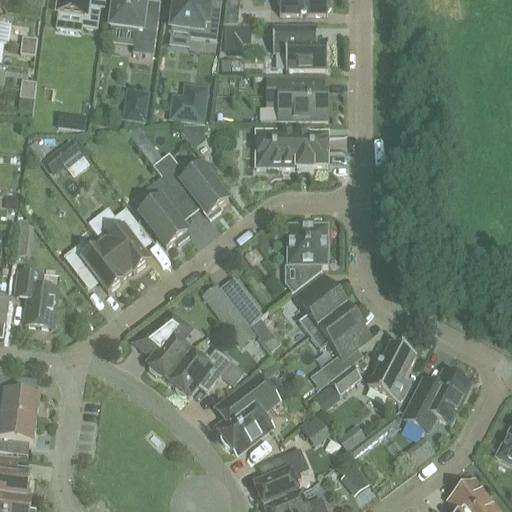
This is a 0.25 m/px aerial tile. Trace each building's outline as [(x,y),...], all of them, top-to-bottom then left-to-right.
[(56,0),(55,13),(59,13),(58,16),(84,19),(82,31),(98,33),(100,11),(88,9),(89,0),(56,0)] [(146,9),(147,0),(114,0),(111,30),(136,34),(133,57),(154,59),(159,17),(150,16),(149,9),(146,9)] [(175,0),(171,32),(172,32),(191,34),(190,41),(191,41),(216,44),(220,18),(205,16),(207,7),(207,0),(175,0)] [(279,0),(280,19),(328,19),(328,15),(331,12),(331,3),(327,0),(279,0)] [(241,3),(227,1),(223,29),(238,29),(241,3)] [(251,32),(227,32),(226,56),(241,56),(241,46),(251,46),(251,32)] [(317,32),(273,33),(273,57),(286,57),(286,73),(328,73),(328,45),(317,45),(317,32)] [(20,58),(35,60),(37,43),(23,41),(20,58)] [(222,66),(222,77),(232,77),(232,66),(222,66)] [(20,101),(34,103),(37,86),(22,84),(20,101)] [(323,85),(268,85),(268,111),(279,111),(279,125),(327,125),(328,99),(323,99),(323,85)] [(174,101),(171,125),(205,129),(209,94),(185,91),(184,102),(174,101)] [(127,100),(124,123),(144,126),(147,103),(127,100)] [(18,115),(33,117),(34,103),(20,101),(18,115)] [(86,122),(59,118),(57,132),(85,135),(86,122)] [(204,130),(175,130),(193,153),(205,144),(204,130)] [(256,135),(256,172),(270,172),(296,172),(296,174),(313,173),(313,169),(326,169),(326,170),(328,170),(328,168),(327,168),(327,139),(328,139),(328,137),(326,137),(326,138),(309,138),(309,135),(306,135),(270,135),(256,135)] [(46,158),(36,145),(35,146),(28,151),(32,155),(38,164),(46,158)] [(71,147),(45,166),(55,179),(66,171),(74,182),(89,171),(81,160),(71,147)] [(153,172),(161,182),(179,205),(189,197),(210,224),(221,215),(219,212),(229,205),(202,171),(190,180),(180,168),(179,169),(171,159),(153,172)] [(169,213),(179,205),(161,182),(142,197),(152,209),(140,219),(166,252),(176,245),(178,248),(189,239),(169,213)] [(17,213),(18,200),(6,199),(6,205),(5,212),(11,213),(17,213)] [(104,248),(103,248),(127,280),(132,276),(133,278),(149,265),(130,241),(141,233),(126,213),(115,222),(108,213),(88,229),(104,248)] [(301,291),(322,276),(322,271),(328,271),(328,231),(288,230),(288,270),(299,270),(299,288),(301,291)] [(16,255),(16,257),(31,259),(33,248),(18,246),(16,255)] [(127,280),(103,248),(92,257),(83,246),(64,261),(78,280),(89,272),(108,297),(124,285),(123,283),(127,280)] [(53,333),(58,293),(40,291),(42,279),(20,276),(16,301),(28,303),(25,329),(53,333)] [(347,312),(332,291),(323,280),(295,302),(308,319),(298,327),(309,341),(347,312)] [(261,323),(263,321),(263,320),(246,299),(232,309),(240,319),(246,327),(249,332),(249,331),(261,323)] [(0,300),(0,326),(5,327),(8,301),(0,300)] [(229,306),(219,314),(229,327),(240,319),(232,309),(229,306)] [(371,343),(363,332),(347,312),(309,341),(320,355),(330,348),(343,365),(371,343)] [(168,386),(191,356),(180,347),(191,333),(173,318),(137,346),(136,348),(154,362),(148,370),(150,372),(151,376),(156,380),(161,380),(168,386)] [(240,319),(229,327),(236,335),(246,327),(240,319)] [(261,323),(249,331),(258,342),(269,334),(261,323)] [(404,384),(416,361),(391,348),(368,392),(399,408),(410,387),(404,384)] [(191,356),(168,386),(176,392),(177,396),(183,401),(187,400),(189,402),(208,377),(218,384),(233,365),(216,352),(210,360),(206,357),(201,364),(191,356)] [(276,368),(273,363),(261,372),(268,381),(271,379),(280,372),(276,368)] [(320,376),(311,383),(320,394),(329,387),(330,387),(339,380),(330,368),(320,376)] [(340,400),(362,383),(352,370),(339,380),(330,387),(340,400)] [(427,380),(415,403),(404,424),(428,436),(435,421),(450,429),(471,389),(445,376),(440,386),(427,380)] [(2,419),(36,424),(39,401),(15,398),(17,382),(0,379),(0,404),(3,405),(2,419)] [(278,404),(274,398),(260,380),(213,415),(223,428),(217,433),(221,438),(221,443),(223,447),(225,450),(228,453),(233,454),(237,459),(272,432),(261,417),(278,404)] [(312,404),(321,416),(339,402),(330,391),(312,404)] [(33,447),(36,424),(2,419),(0,431),(0,455),(7,456),(9,444),(33,447)] [(301,432),(309,442),(325,430),(317,420),(301,432)] [(388,434),(383,428),(346,457),(351,463),(388,434)] [(337,446),(346,457),(366,441),(357,430),(337,446)] [(511,468),(511,431),(497,461),(511,468)] [(256,491),(254,496),(257,503),(262,505),(264,511),(266,511),(300,498),(295,486),(302,483),(300,479),(310,475),(300,454),(278,463),(284,476),(255,489),(256,491)] [(0,500),(31,504),(31,503),(26,503),(30,477),(0,473),(0,468),(1,460),(0,459),(0,500)] [(497,511),(491,504),(489,505),(474,486),(450,505),(455,511),(497,511)] [(300,498),(266,511),(325,511),(321,502),(304,509),(300,498)] [(30,511),(31,504),(0,500),(0,511),(30,511)]
